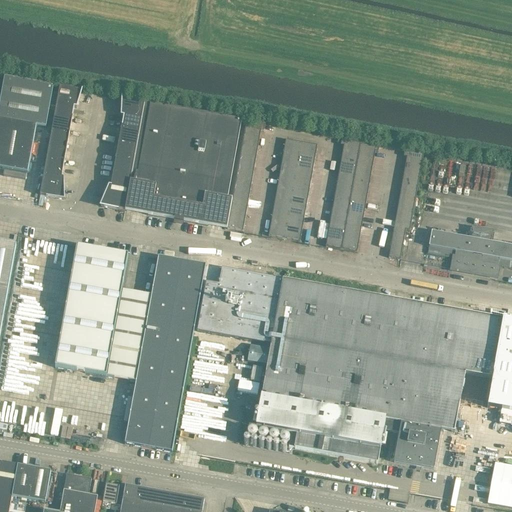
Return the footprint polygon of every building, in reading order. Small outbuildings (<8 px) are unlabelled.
[(31,163),(38,124),(47,126),(55,85),(6,76),(0,108),(0,166),(8,167),(29,171),(31,163)] [(59,87),(56,103),(74,107),(76,107),(81,91),(59,87)] [(123,98),(122,116),(123,116),(124,115),(141,118),(144,102),(123,98)] [(128,186),(124,210),(148,214),(176,219),(176,216),(182,217),(181,220),(207,225),(227,228),(228,221),(229,215),(230,209),(231,203),(232,198),(227,198),(241,119),(150,102),(135,181),(130,180),(128,186)] [(56,103),(53,118),(72,121),(74,107),(56,103)] [(123,116),(121,130),(138,133),(141,118),(124,115),(123,116)] [(53,118),(51,132),(69,135),(72,121),(53,118)] [(246,120),(245,127),(260,129),(260,130),(263,130),(264,123),(246,120)] [(245,127),(244,132),(259,135),(260,130),(260,129),(245,127)] [(121,130),(118,144),(136,147),(138,133),(121,130)] [(51,132),(48,147),(67,150),(69,135),(51,132)] [(244,132),(243,138),(258,141),(259,135),(244,132)] [(341,137),(340,144),(343,144),(358,147),(359,140),(342,137),(341,137)] [(243,138),(242,144),(257,147),(258,141),(243,138)] [(285,139),(284,146),(300,148),(301,142),(285,139)] [(359,140),(358,147),(375,150),(377,151),(378,143),(362,141),(359,140)] [(301,142),(300,148),(316,151),(317,145),(317,144),(301,142)] [(118,144),(116,159),(133,161),(136,147),(118,144)] [(242,144),(241,150),(256,153),(257,147),(242,144)] [(343,144),(342,150),(357,152),(358,147),(343,144)] [(284,146),(283,152),(299,154),(300,148),(284,146)] [(48,147),(46,161),(64,164),(67,150),(48,147)] [(358,147),(357,152),(374,156),(375,150),(358,147)] [(300,148),(299,154),(315,157),(316,151),(300,148)] [(404,148),(403,155),(406,156),(421,158),(422,151),(404,148)] [(241,150),(239,156),(255,159),(256,153),(241,150)] [(342,150),(341,156),(356,158),(357,152),(342,150)] [(283,152),(282,158),(297,160),(299,154),(283,152)] [(357,152),(356,158),(373,162),(374,156),(357,152)] [(299,154),(297,160),(314,163),(315,157),(299,154)] [(239,156),(238,162),(254,165),(255,159),(239,156)] [(341,156),(340,162),(355,164),(356,158),(341,156)] [(406,156),(405,162),(420,164),(421,158),(406,156)] [(282,158),(281,163),(296,166),(297,160),(282,158)] [(356,158),(355,164),(371,168),(373,162),(356,158)] [(116,159),(113,173),(130,176),(133,161),(116,159)] [(297,160),(296,166),(313,169),(314,163),(297,160)] [(46,161),(43,176),(61,179),(61,178),(64,164),(46,161)] [(238,162),(237,168),(253,171),(254,165),(238,162)] [(340,162),(339,168),(354,170),(355,164),(340,162)] [(405,162),(404,168),(419,170),(420,164),(405,162)] [(281,163),(280,169),(295,172),(296,166),(281,163)] [(355,164),(354,170),(370,174),(371,168),(355,164)] [(296,166),(295,172),(311,175),(313,169),(296,166)] [(237,168),(236,174),(252,177),(253,171),(237,168)] [(339,168),(338,173),(353,176),(354,170),(339,168)] [(404,168),(403,173),(418,176),(419,170),(404,168)] [(280,169),(279,175),(294,178),(295,172),(280,169)] [(354,170),(353,176),(369,180),(370,174),(354,170)] [(295,172),(294,178),(310,181),(311,175),(295,172)] [(113,173),(111,183),(128,186),(130,180),(130,176),(113,173)] [(338,173),(337,179),(352,182),(353,176),(338,173)] [(403,173),(402,179),(417,182),(418,176),(403,173)] [(236,174),(235,180),(251,183),(252,177),(236,174)] [(279,175),(278,181),(293,184),(294,178),(279,175)] [(43,176),(39,195),(63,199),(63,178),(61,178),(61,179),(43,176)] [(353,176),(352,182),(368,185),(369,180),(353,176)] [(294,178),(293,184),(309,187),(310,181),(294,178)] [(337,179),(336,185),(351,188),(352,182),(337,179)] [(402,179),(401,185),(416,188),(417,182),(402,179)] [(235,180),(234,186),(250,188),(251,183),(235,180)] [(278,181),(277,187),(292,190),(293,184),(278,181)] [(352,182),(351,188),(367,191),(368,185),(352,182)] [(109,186),(101,206),(124,210),(128,186),(111,183),(111,186),(109,186)] [(293,184),(292,190),(308,193),(309,187),(293,184)] [(336,185),(335,191),(350,194),(351,188),(336,185)] [(401,185),(400,191),(415,194),(416,188),(401,185)] [(234,186),(233,192),(249,194),(250,188),(234,186)] [(277,187),(276,193),(291,196),(292,190),(277,187)] [(351,188),(350,194),(366,197),(367,191),(351,188)] [(292,190),(291,196),(307,199),(308,193),(292,190)] [(335,191),(333,197),(349,200),(350,194),(335,191)] [(400,191),(399,197),(414,200),(415,194),(400,191)] [(233,192),(232,197),(248,200),(249,194),(233,192)] [(276,193),(275,199),(290,202),(291,196),(276,193)] [(350,194),(349,200),(365,203),(366,197),(350,194)] [(291,196),(290,202),(306,204),(307,199),(291,196)] [(232,198),(231,203),(247,206),(248,200),(232,197),(232,198)] [(333,197),(332,203),(348,206),(349,200),(333,197)] [(399,197),(398,203),(413,206),(414,200),(399,197)] [(275,199),(273,205),(289,208),(290,202),(275,199)] [(349,200),(348,206),(364,209),(365,203),(349,200)] [(290,202),(289,208),(305,210),(306,204),(290,202)] [(231,203),(230,209),(246,212),(247,206),(231,203)] [(332,203),(331,209),(347,212),(348,206),(332,203)] [(398,203),(397,209),(412,212),(413,206),(398,203)] [(273,205),(272,211),(288,213),(289,208),(273,205)] [(348,206),(347,212),(363,215),(364,209),(348,206)] [(289,208),(288,213),(304,216),(305,210),(289,208)] [(230,209),(229,215),(245,218),(246,212),(230,209)] [(331,209),(330,215),(346,218),(347,212),(331,209)] [(397,209),(396,215),(411,217),(412,212),(397,209)] [(272,211),(271,217),(287,219),(288,213),(272,211)] [(347,212),(346,218),(362,221),(363,215),(347,212)] [(288,213),(287,219),(303,222),(304,216),(288,213)] [(229,215),(228,221),(244,224),(245,218),(229,215)] [(330,215),(329,221),(345,223),(346,218),(330,215)] [(396,215),(395,221),(410,223),(411,217),(396,215)] [(271,217),(270,222),(286,225),(287,219),(271,217)] [(346,218),(345,223),(361,227),(362,221),(346,218)] [(287,219),(286,225),(302,228),(303,222),(287,219)] [(228,221),(227,228),(242,231),(244,224),(228,221)] [(329,221),(328,227),(343,229),(345,223),(329,221)] [(395,221),(393,233),(404,234),(405,228),(409,229),(410,223),(395,221)] [(270,222),(269,228),(285,231),(286,225),(270,222)] [(345,223),(343,229),(360,233),(361,227),(345,223)] [(286,225),(285,231),(301,234),(302,228),(286,225)] [(328,227),(327,233),(342,235),(343,229),(328,227)] [(269,228),(268,235),(284,238),(285,231),(269,228)] [(343,229),(342,235),(359,239),(360,233),(343,229)] [(431,230),(427,252),(453,257),(451,267),(471,271),(470,272),(475,273),(475,272),(494,275),(495,275),(497,264),(511,266),(511,244),(490,240),(491,237),(468,233),(468,236),(431,230)] [(285,231),(284,238),(299,241),(301,234),(285,231)] [(327,233),(326,238),(341,241),(342,235),(327,233)] [(393,233),(391,244),(402,246),(404,234),(393,233)] [(342,235),(341,241),(358,245),(359,239),(342,235)] [(0,330),(0,331),(17,242),(16,242),(0,238),(0,330)] [(326,238),(325,245),(340,248),(341,241),(326,238)] [(341,241),(340,248),(343,249),(357,252),(358,245),(341,241)] [(391,244),(388,256),(399,258),(402,246),(391,244)] [(76,246),(55,367),(106,376),(121,289),(128,255),(76,246)] [(121,289),(106,376),(135,381),(124,443),(172,452),(172,450),(205,265),(158,256),(151,295),(121,289)] [(65,276),(67,264),(61,263),(59,275),(65,276)] [(492,376),(502,317),(281,277),(277,303),(269,302),(262,341),(270,342),(255,425),(290,431),(288,445),(377,461),(383,428),(398,431),(393,460),(433,467),(440,428),(453,430),(459,402),(487,407),(492,376)] [(259,300),(262,284),(251,282),(248,298),(259,300)] [(59,310),(60,303),(47,302),(46,309),(59,310)] [(96,380),(94,391),(107,394),(109,382),(96,380)] [(0,461),(0,480),(14,482),(17,465),(0,461)] [(14,482),(11,496),(28,499),(34,468),(17,465),(14,482)] [(34,468),(28,499),(45,502),(50,470),(49,470),(34,468)] [(67,473),(64,489),(87,493),(89,478),(67,473)] [(0,480),(0,498),(10,500),(11,496),(14,482),(0,480)] [(104,482),(101,498),(119,502),(117,511),(201,511),(204,498),(139,486),(122,483),(121,487),(115,486),(116,484),(105,482),(104,482)] [(409,491),(389,487),(389,490),(387,499),(407,502),(408,493),(409,491)] [(59,511),(92,511),(95,495),(87,493),(64,489),(59,511)] [(0,498),(0,511),(8,511),(10,500),(0,498)]
